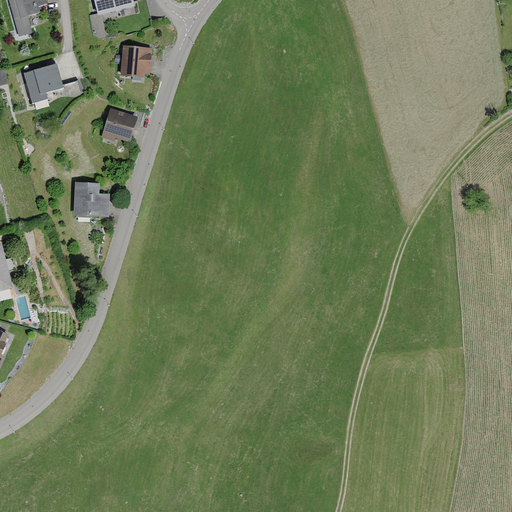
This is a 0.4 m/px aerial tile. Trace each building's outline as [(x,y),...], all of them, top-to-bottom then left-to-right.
[(9,0),(20,36),(33,33),(28,16),(40,13),(39,7),(47,4),(46,0),(9,0)] [(133,0),(94,0),(99,17),(102,16),(136,8),(134,2),(133,0)] [(146,0),(143,0),(134,2),(136,8),(142,33),(153,27),(146,0)] [(99,38),(106,37),(102,16),(99,17),(90,19),(93,34),(99,38)] [(153,50),(124,48),(122,78),(145,80),(145,76),(151,77),(153,50)] [(57,63),(24,73),(33,104),(49,99),(47,93),(64,88),(57,63)] [(5,69),(0,70),(0,85),(0,86),(9,84),(5,69)] [(138,117),(111,108),(102,137),(115,141),(116,138),(131,142),(138,117)] [(100,186),(75,185),(74,219),(109,219),(109,197),(100,197),(100,186)] [(3,246),(0,246),(0,294),(14,291),(9,273),(18,271),(15,258),(6,260),(3,246)] [(0,367),(6,356),(1,354),(10,334),(0,329),(0,367)]
